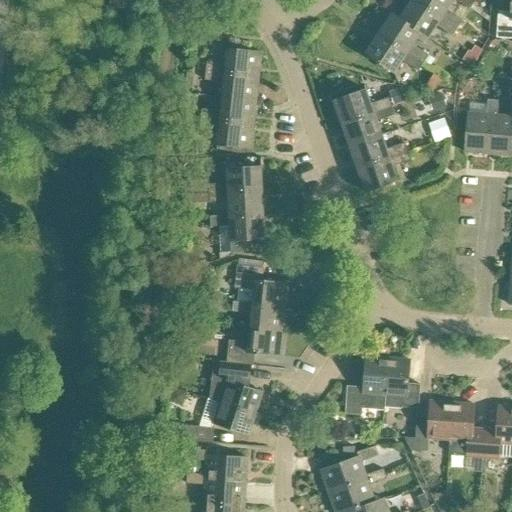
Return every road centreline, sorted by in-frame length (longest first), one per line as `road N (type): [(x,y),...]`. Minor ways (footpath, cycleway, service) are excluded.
road 1 (residential): [(382,301),(274,27)]
road 2 (residential): [(286,511),(286,435),(382,301)]
road 3 (residential): [(482,327),(495,175)]
road 4 (residential): [(511,354),(488,371),(432,367),(434,324)]
